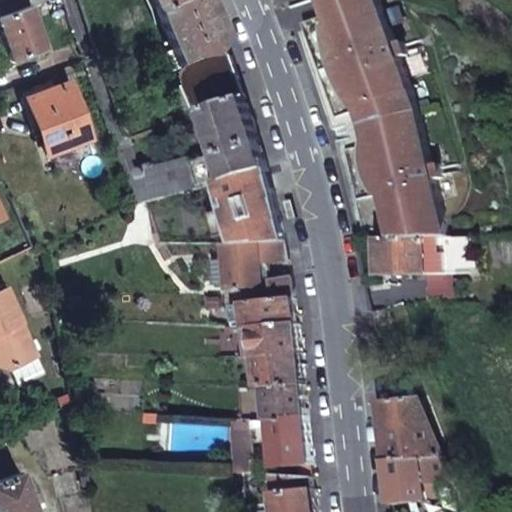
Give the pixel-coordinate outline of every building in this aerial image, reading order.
[(29,6),(27,0),(0,0),(0,28),(11,60),(44,49),(29,6)] [(68,15),(63,0),(47,0),(54,20),(68,15)] [(230,47),(209,0),(162,0),(153,4),(180,68),(230,47)] [(383,238),(451,237),(439,180),(436,166),(424,111),(405,58),(400,44),(384,0),(320,0),(326,15),(303,23),(337,118),(366,108),(371,125),(376,144),(346,150),(364,231),(381,227),(383,238)] [(247,96),(230,47),(180,68),(199,114),(208,110),(247,96)] [(89,138),(68,81),(24,98),(45,154),(89,138)] [(247,96),(208,110),(222,154),(201,161),(208,185),(221,181),(269,166),(262,144),(247,96)] [(200,159),(197,158),(138,177),(148,201),(149,203),(150,203),(208,185),(201,161),(200,159)] [(278,201),(269,166),(221,181),(237,242),(287,238),(281,214),(278,201)] [(451,237),(383,238),(384,274),(457,272),(456,237),(451,237)] [(287,238),(237,242),(229,242),(230,256),(216,257),(218,284),(233,284),(233,290),(268,286),(265,263),(292,260),(288,240),(287,238)] [(298,296),(295,276),(274,280),(277,298),(249,303),(253,327),(260,327),(302,322),(298,296)] [(36,356),(5,287),(0,289),(0,365),(9,368),(36,356)] [(388,325),(386,310),(375,312),(378,326),(388,325)] [(302,322),(260,327),(262,358),(306,352),(302,322)] [(306,352),(262,358),(265,386),(272,386),(309,383),(306,352)] [(309,383),(272,386),(274,420),(277,420),(313,416),(311,407),(309,383)] [(447,456),(424,396),(382,401),(393,505),(429,500),(424,458),(447,456)] [(318,465),(313,416),(277,420),(282,468),(318,465)] [(257,473),(255,420),(231,420),(236,472),(254,473),(255,473),(257,473)] [(34,511),(20,472),(0,479),(0,511),(34,511)] [(88,484),(86,475),(80,477),(82,486),(88,484)] [(322,511),(319,477),(281,475),(284,511),(322,511)]
